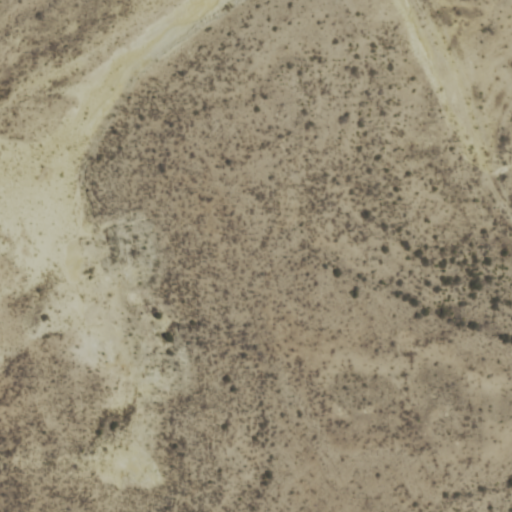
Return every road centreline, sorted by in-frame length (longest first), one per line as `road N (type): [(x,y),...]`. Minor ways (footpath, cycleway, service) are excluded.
road 1 (track): [(155,17),(188,0),(435,54),(511,217)]
road 2 (track): [(155,17),(0,100)]
